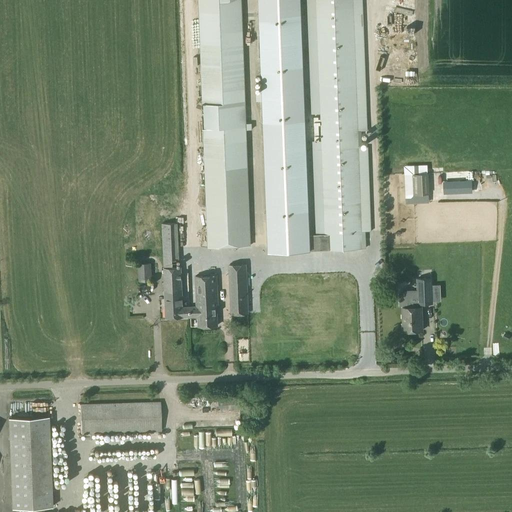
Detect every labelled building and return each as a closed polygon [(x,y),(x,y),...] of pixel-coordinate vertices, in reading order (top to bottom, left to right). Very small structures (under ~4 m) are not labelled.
[(245,124),(240,0),(198,0),(207,248),(250,246),(246,130),(251,130),(251,124),(245,124)] [(262,101),(268,252),(365,248),(364,233),(361,233),(352,0),(315,0),(321,142),(315,142),(315,151),(321,151),(324,235),(309,236),(299,0),(258,0),(262,91),(255,92),(256,101),(262,101)] [(413,174),(413,195),(429,195),(428,174),(413,174)] [(164,268),(164,279),(166,318),(189,317),(188,307),(182,307),(181,268),(180,268),(178,223),(162,224),(164,268)] [(137,263),(139,281),(152,280),(151,263),(137,263)] [(354,264),(253,265),(253,280),(286,280),(286,289),(348,288),(348,277),(354,277),(354,264)] [(228,266),(230,308),(231,314),(247,314),(245,265),(228,266)] [(217,318),(217,308),(216,276),(195,277),(196,286),(189,286),(190,307),(188,307),(189,317),(198,317),(198,327),(217,326),(217,318)] [(406,306),(406,308),(402,308),(403,332),(422,331),(421,304),(433,304),(432,278),(416,279),(417,291),(399,292),(400,306),(406,306)] [(250,399),(218,400),(218,412),(250,411),(250,399)] [(79,405),(80,434),(161,432),(160,402),(79,405)] [(49,417),(8,419),(12,509),(52,507),(49,417)]
